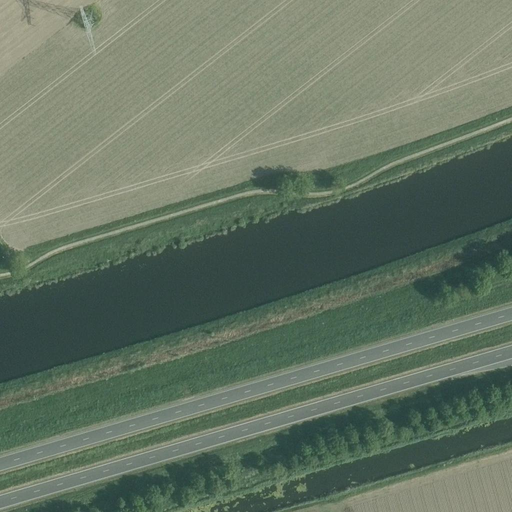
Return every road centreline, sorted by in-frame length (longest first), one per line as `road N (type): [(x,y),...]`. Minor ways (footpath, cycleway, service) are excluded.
road 1 (trunk): [(0,505),(511,355)]
road 2 (trunk): [(511,320),(0,469)]
